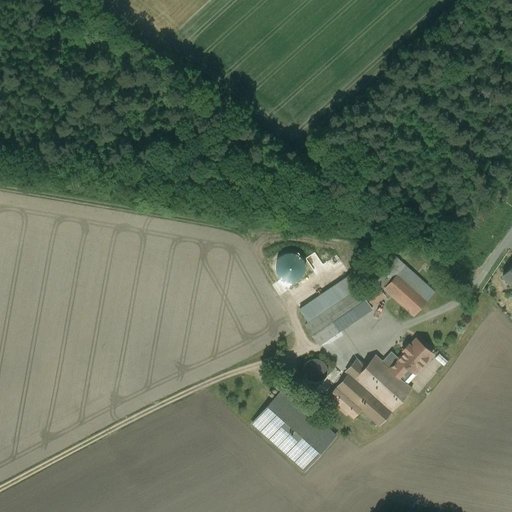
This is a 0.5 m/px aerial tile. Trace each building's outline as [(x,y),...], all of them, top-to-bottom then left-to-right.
[(393,254),(382,266),(386,269),(375,281),(385,295),(384,295),(388,298),(391,295),(384,288),(404,265),(393,254)] [(434,291),(404,265),(384,288),(391,295),(414,315),(434,291)] [(511,265),(502,275),(511,285),(511,265)] [(350,275),(299,309),(308,322),(358,288),(350,275)] [(373,278),(358,288),(370,305),(384,295),(385,295),(375,281),(373,278)] [(308,322),(305,324),(318,344),(372,307),(370,305),(358,288),(308,322)] [(416,338),(398,358),(399,358),(389,368),(397,375),(398,376),(408,366),(414,372),(431,352),(416,338)] [(356,376),(378,397),(397,375),(389,368),(375,355),(364,366),(356,376)] [(326,375),(327,370),(326,365),(323,362),(319,359),(314,358),(310,359),(306,362),(303,366),(302,370),(303,375),(306,379),(310,381),(315,382),(320,381),(323,378),(326,375)] [(356,359),(347,369),(356,376),(364,366),(356,359)] [(391,411),(348,373),(336,386),(361,408),(361,409),(379,425),(391,411)] [(397,375),(378,397),(392,409),(411,388),(398,376),(397,375)] [(361,408),(336,386),(326,397),(346,414),(348,412),(353,417),(361,409),(361,408)] [(306,409),(282,388),(252,423),(304,470),(335,435),(314,416),(317,413),(309,406),(306,409)]
